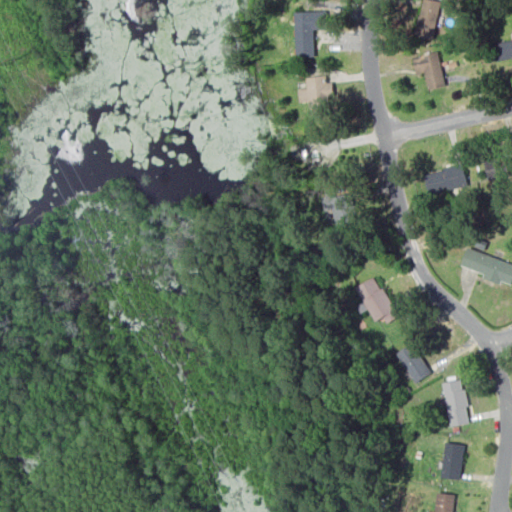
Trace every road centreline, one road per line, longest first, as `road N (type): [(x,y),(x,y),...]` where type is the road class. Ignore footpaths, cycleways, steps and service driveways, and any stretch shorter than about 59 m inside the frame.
road 1 (residential): [(373,0),(370,85),(414,256),(434,287),(486,335),(503,374),(509,421),(499,511)]
road 2 (residential): [(341,141),(511,106)]
